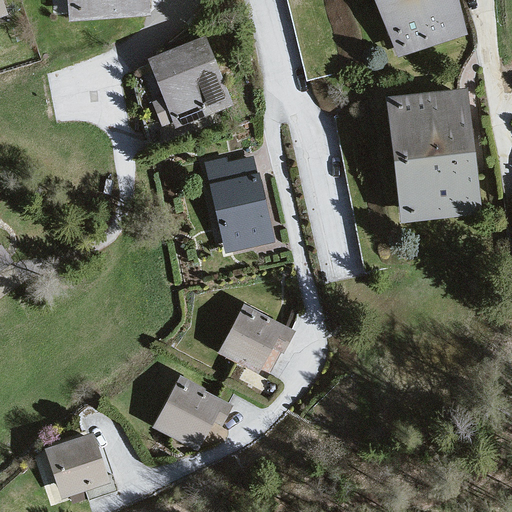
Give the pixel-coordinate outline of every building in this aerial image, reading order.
[(73,0),(74,13),(144,9),(143,0),(73,0)] [(453,0),(386,0),(402,48),(463,29),(453,0)] [(177,123),(229,103),(205,39),(152,59),(177,123)] [(463,91),(391,100),(405,215),(477,207),(463,91)] [(208,163),(228,247),(270,237),(251,160),(227,166),(225,159),(208,163)] [(0,265),(9,259),(0,246),(0,265)] [(271,344),(282,349),(292,331),(245,306),(221,350),(258,369),(271,344)] [(156,425),(197,447),(213,418),(221,422),(230,406),(181,379),(156,425)] [(92,436),(49,449),(64,495),(106,481),(92,436)]
